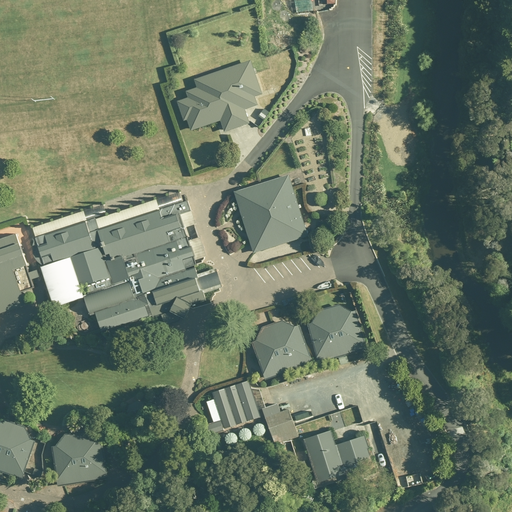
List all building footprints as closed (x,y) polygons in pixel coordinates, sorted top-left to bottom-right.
[(172,93),(187,122),(241,108),(238,103),(248,99),(244,90),(250,88),(241,53),(188,69),(192,80),(179,82),(180,93),(172,93)] [(278,171),(226,189),(244,241),(296,224),(278,171)] [(31,232),(53,296),(71,290),(83,324),(207,283),(177,193),(87,223),(84,214),(31,232)] [(0,301),(15,296),(5,267),(17,263),(5,230),(0,232),(0,301)] [(251,332),(260,360),(360,329),(349,297),(334,291),(309,300),(300,315),(283,307),(256,314),(251,332)] [(250,397),(239,365),(206,376),(216,408),(250,397)] [(282,412),(279,405),(262,411),(274,443),(298,434),(289,410),(282,412)] [(373,454),(357,419),(332,424),(327,410),(302,420),(317,460),(343,452),(348,464),(373,454)] [(0,461),(12,465),(27,425),(0,414),(0,461)] [(51,474),(99,468),(93,421),(45,426),(51,474)] [(268,435),(264,421),(223,433),(227,447),(268,435)] [(392,480),(388,466),(380,468),(384,482),(392,480)]
